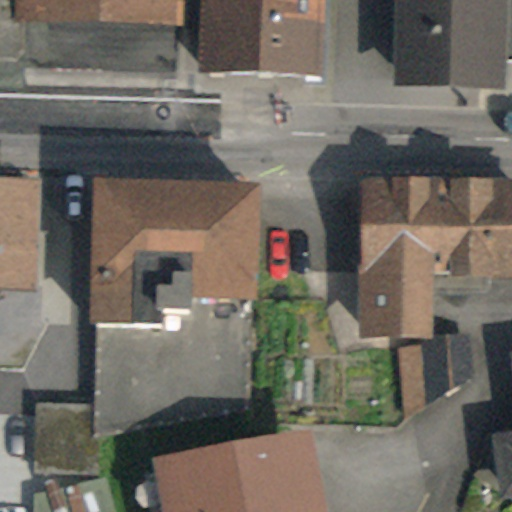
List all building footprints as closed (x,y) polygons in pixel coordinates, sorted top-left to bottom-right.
[(15,0),(14,23),(180,34),(182,0),(15,0)] [(332,0),(206,0),(207,90),(332,91),(332,0)] [(511,7),(410,6),(408,97),(511,98),(511,7)] [(29,185),(0,185),(0,280),(29,281),(29,185)] [(511,188),(374,185),(370,325),(420,326),(422,262),(511,264),(511,188)] [(240,200),(103,195),(98,320),(162,322),(163,294),(236,297),(240,200)] [(511,438),(503,440),(510,489),(511,488),(511,438)] [(312,511),(300,442),(166,466),(173,511),(312,511)]
